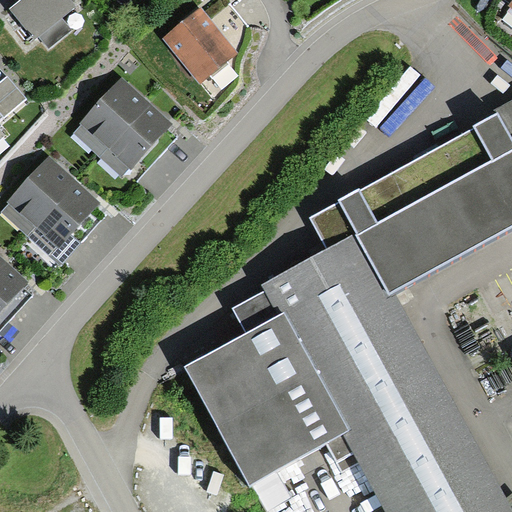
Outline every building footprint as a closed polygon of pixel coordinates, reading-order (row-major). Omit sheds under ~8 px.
[(73,0),(21,0),(18,3),(11,8),(36,38),(40,35),(49,46),(70,29),(61,19),(78,5),(73,0)] [(238,54),(202,8),(163,38),(200,84),(238,54)] [(7,78),(0,83),(0,112),(3,116),(25,98),(7,78)] [(170,122),(123,79),(74,133),(121,176),(170,122)] [(246,334),(187,367),(249,482),(346,430),(389,511),(511,511),(511,506),(394,291),(511,226),(511,138),(499,115),(308,219),(324,248),(261,283),(264,290),(231,308),(246,334)] [(97,203),(49,159),(1,211),(49,255),(97,203)] [(0,313),(28,282),(0,256),(0,313)]
